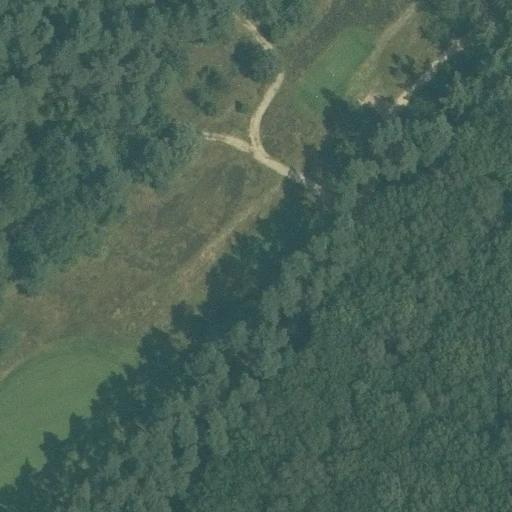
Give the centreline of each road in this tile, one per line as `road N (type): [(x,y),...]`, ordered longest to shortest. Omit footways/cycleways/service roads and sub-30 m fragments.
road 1 (track): [(414,0),(309,125),(294,112),(0,225)]
road 2 (track): [(193,511),(480,139)]
road 3 (track): [(511,94),(480,139),(338,154),(278,169),(198,263)]
road 4 (track): [(294,112),(272,56),(218,0)]
